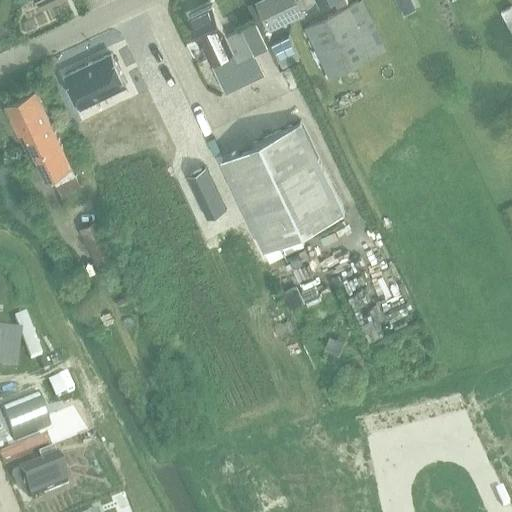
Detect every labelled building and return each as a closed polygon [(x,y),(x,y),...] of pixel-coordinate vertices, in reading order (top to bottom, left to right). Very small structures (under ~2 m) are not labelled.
[(302,9),(306,7),(302,0),(260,0),(271,23),(288,15),(291,22),(305,16),(302,9)] [(330,77),(386,50),(362,0),(361,0),(305,27),(330,77)] [(412,0),(408,0),(400,4),(405,14),(416,8),(412,0)] [(237,63),(254,55),(242,28),(226,36),(212,5),(190,16),(211,61),(232,51),(237,63)] [(281,66),(299,57),(289,36),(271,44),(281,66)] [(111,53),(66,74),(81,105),(126,84),(111,53)] [(46,179),(72,167),(36,89),(6,103),(20,133),(24,131),(46,179)] [(265,250),(344,212),(301,121),(221,159),(265,250)] [(204,167),(187,176),(207,218),(225,209),(204,167)] [(117,261),(98,220),(80,229),(99,269),(117,261)] [(111,312),(102,316),(105,324),(114,320),(111,312)] [(0,363),(14,365),(17,335),(0,332),(0,363)] [(26,361),(5,370),(10,380),(31,371),(26,361)] [(0,409),(16,449),(45,439),(47,438),(30,396),(22,399),(17,387),(0,392),(0,397),(4,407),(0,408),(0,409)] [(73,404),(48,414),(54,428),(46,431),(52,446),(90,431),(73,404)] [(334,426),(292,435),(297,459),(339,450),(334,426)] [(339,450),(297,459),(301,480),(343,472),(339,450)] [(42,472),(21,479),(29,499),(66,488),(55,458),(39,463),(42,472)] [(214,464),(207,467),(212,478),(220,475),(214,464)] [(343,472),(301,480),(306,503),(347,496),(348,495),(343,472)] [(220,475),(212,478),(216,489),(224,485),(220,475)] [(306,503),(305,503),(306,511),(350,511),(347,496),(306,503)]
